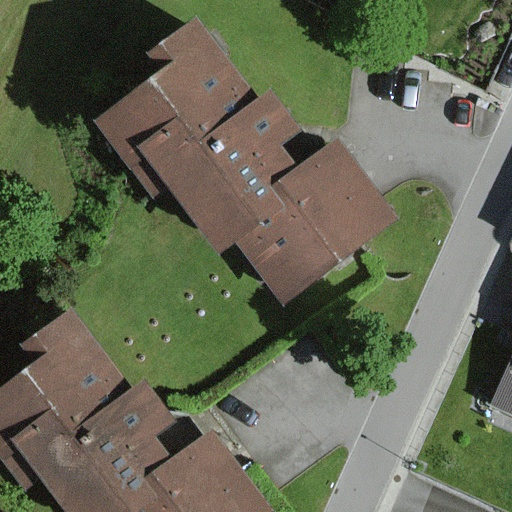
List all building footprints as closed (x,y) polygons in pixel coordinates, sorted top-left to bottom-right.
[(259,100),(198,18),(149,54),(162,71),(95,121),(156,203),(172,191),(140,148),(178,120),(197,146),(259,100)] [(272,90),(259,100),(197,146),(178,120),(140,148),(172,191),(221,256),(240,241),(285,209),(270,189),(298,168),(284,148),(305,133),(272,90)] [(340,137),(298,168),(270,189),(285,209),(240,241),(289,307),(403,222),(340,137)] [(132,391),(71,309),(22,345),(35,362),(0,387),(0,453),(29,493),(45,482),(13,438),(51,410),(70,436),(132,391)] [(511,351),(488,408),(511,418),(511,351)] [(146,381),(132,391),(70,436),(51,410),(13,438),(45,482),(67,511),(140,511),(158,499),(143,480),(171,459),(157,439),(178,424),(146,381)] [(276,511),(213,428),(171,459),(143,480),(158,499),(140,511),(276,511)]
